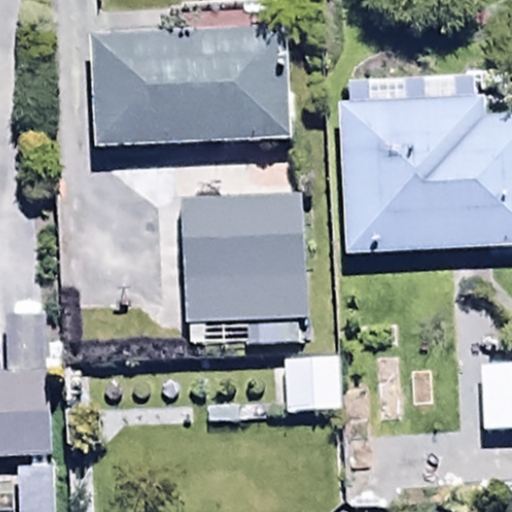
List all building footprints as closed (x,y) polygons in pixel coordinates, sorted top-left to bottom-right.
[(94,159),(294,147),(287,36),(87,49),(94,159)] [(477,98),(331,108),(340,257),(511,246),(511,122),(478,124),(477,98)] [(307,325),(300,201),(181,208),(188,331),(307,325)] [(511,432),(511,327),(509,328),(511,376),(479,378),(482,435),(511,432)] [(340,417),(337,365),(283,368),(286,419),(340,417)] [(41,376),(0,377),(0,466),(44,465),(41,376)] [(53,511),(52,471),(13,472),(14,511),(53,511)]
